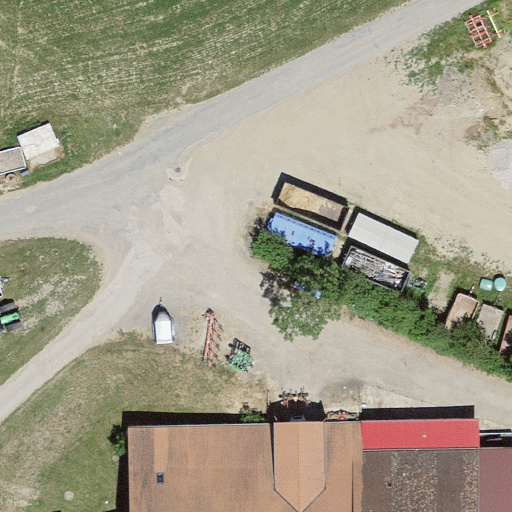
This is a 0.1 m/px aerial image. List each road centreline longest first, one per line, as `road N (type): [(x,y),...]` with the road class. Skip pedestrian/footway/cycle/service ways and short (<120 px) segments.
road 1 (track): [(165,153),(472,0)]
road 2 (track): [(165,153),(0,238)]
